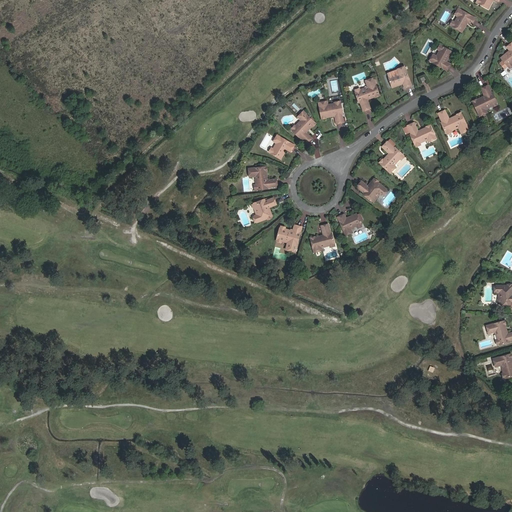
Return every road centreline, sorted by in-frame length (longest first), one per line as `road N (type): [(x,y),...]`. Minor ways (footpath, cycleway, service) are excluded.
road 1 (residential): [(511,11),(475,68),(387,120),(333,168)]
road 2 (residential): [(316,162),(299,170),(294,184),(308,207),(336,199),(341,184),(333,168)]
